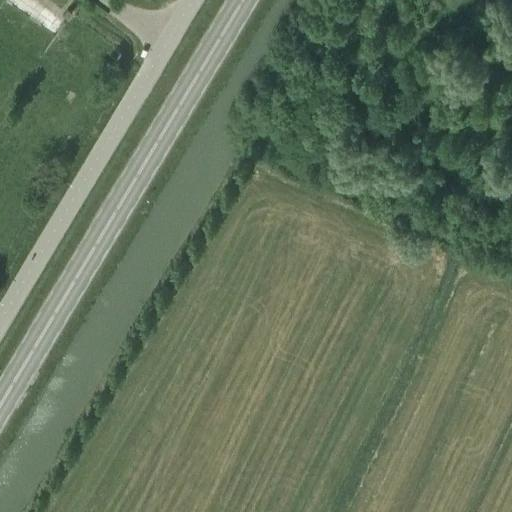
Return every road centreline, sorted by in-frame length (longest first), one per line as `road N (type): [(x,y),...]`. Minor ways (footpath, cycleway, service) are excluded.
road 1 (primary): [(0,398),(247,0)]
road 2 (unclassified): [(0,324),(197,0)]
